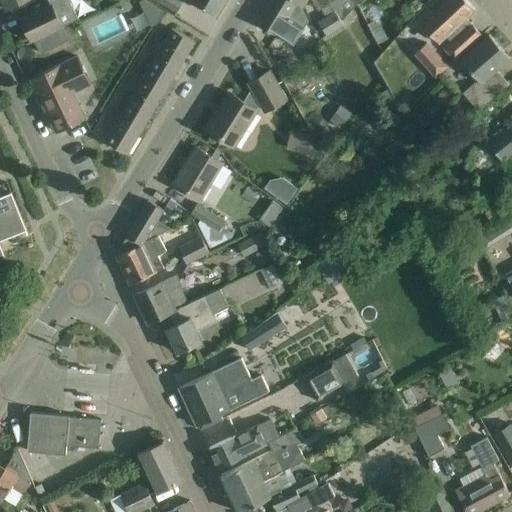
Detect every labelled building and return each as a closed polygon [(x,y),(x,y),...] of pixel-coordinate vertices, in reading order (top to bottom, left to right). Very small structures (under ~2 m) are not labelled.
[(0,0),(5,10),(26,0),(0,0)] [(48,0),(51,5),(38,10),(20,19),(31,41),(37,39),(38,38),(49,33),(53,31),(61,27),(61,26),(78,19),(68,0),(48,0)] [(147,0),(143,0),(139,2),(143,11),(156,5),(147,0)] [(183,1),(181,0),(154,0),(153,2),(174,15),(183,1)] [(215,16),(224,0),(192,0),(191,2),(215,16)] [(295,0),(271,0),(258,22),(275,32),(280,36),(296,45),(310,21),(300,3),(295,0)] [(295,0),(300,3),(304,5),(307,0),(312,0),(318,11),(329,5),(334,14),(320,23),(328,36),(345,26),(342,21),(357,4),(352,0),(295,0)] [(429,9),(417,20),(440,44),(447,37),(452,43),(445,50),(456,61),(483,36),(466,18),(475,10),(465,0),(447,0),(433,14),(429,9)] [(156,45),(183,61),(194,42),(173,29),(167,40),(161,37),(156,45)] [(58,42),(53,31),(49,33),(38,38),(37,39),(43,51),(59,43),(58,42)] [(489,35),(474,48),(460,60),(478,80),(463,93),(478,111),(509,84),(497,70),(510,59),(489,35)] [(172,80),(183,61),(156,45),(151,53),(157,56),(151,67),(172,80)] [(437,78),(449,68),(427,45),(416,56),(437,78)] [(78,57),(52,69),(34,78),(43,97),(41,98),(58,133),(84,119),(76,101),(69,88),(88,78),(78,57)] [(134,82),(161,98),(172,80),(151,67),(144,77),(139,74),(134,82)] [(230,93),(207,130),(234,147),(257,110),(256,109),(260,103),(265,111),(286,99),(270,71),(249,83),(252,88),(244,102),(230,93)] [(150,117),(161,98),(134,82),(130,90),(135,93),(129,104),(150,117)] [(111,118),(139,135),(150,117),(129,104),(123,115),(115,110),(111,118)] [(343,107),(331,123),(340,130),(352,114),(343,107)] [(127,154),(139,135),(111,118),(106,127),(111,130),(105,141),(127,154)] [(504,161),(511,154),(511,126),(490,144),(504,161)] [(299,133),(295,149),(307,152),(310,136),(299,133)] [(231,173),(222,167),(224,164),(196,147),(174,184),(202,201),(213,182),(222,188),(231,173)] [(261,187),(285,204),(296,187),(273,171),(261,187)] [(0,248),(2,255),(4,259),(5,258),(0,246),(0,241),(25,231),(27,235),(28,234),(11,193),(10,193),(10,194),(0,198),(0,248)] [(511,194),(497,204),(506,217),(511,213),(511,194)] [(271,226),(280,204),(270,200),(261,221),(271,226)] [(128,235),(116,256),(143,244),(158,237),(158,236),(170,229),(159,222),(158,221),(164,211),(163,210),(149,201),(128,235)] [(227,223),(198,205),(192,215),(221,233),(227,223)] [(244,258),(268,245),(262,232),(237,245),(244,258)] [(166,251),(158,237),(143,244),(116,256),(130,284),(163,268),(157,255),(166,251)] [(187,262),(209,252),(202,237),(180,247),(187,262)] [(285,242),(286,241),(285,240),(285,239),(284,238),(283,237),(282,237),(281,237),(279,237),(278,238),(277,239),(277,240),(277,241),(277,243),(277,244),(278,245),(279,245),(280,246),(281,246),(282,246),(283,245),(284,244),(285,243),(285,242)] [(330,259),(318,272),(334,286),(346,272),(330,259)] [(288,277),(280,261),(274,264),(282,280),(288,277)] [(270,289),(259,267),(224,285),(235,306),(270,289)] [(182,286),(177,275),(135,295),(148,323),(170,313),(175,310),(167,293),(182,286)] [(206,296),(175,310),(170,313),(175,324),(166,329),(178,353),(203,341),(198,329),(217,320),(214,314),(228,307),(220,289),(206,296)] [(277,313),(257,326),(241,337),(249,351),(267,340),(287,327),(277,313)] [(345,354),(304,377),(317,401),(358,377),(345,354)] [(197,379),(179,388),(197,426),(198,425),(200,430),(223,420),(221,414),(270,391),(262,375),(252,380),(242,358),(197,379)] [(316,427),(332,417),(326,407),(322,410),(321,410),(310,417),(316,427)] [(36,452),(47,453),(66,455),(67,446),(98,449),(101,420),(69,416),(40,413),(30,412),(27,451),(36,452)] [(451,428),(443,413),(418,426),(415,427),(429,456),(444,448),(436,434),(451,428)] [(270,418),(258,424),(227,440),(209,449),(218,469),(269,444),(268,443),(269,443),(281,437),(270,418)] [(511,426),(494,436),(511,465),(511,464),(511,426)] [(281,437),(269,443),(272,451),(221,475),(230,493),(247,485),(248,486),(290,467),(304,460),(297,445),(303,442),(296,428),(281,437)] [(410,428),(401,432),(398,433),(403,445),(416,440),(410,428)] [(486,475),(456,491),(467,511),(478,511),(509,496),(493,464),(498,461),(486,438),(471,446),(486,475)] [(139,453),(147,471),(158,493),(183,481),(163,441),(139,453)] [(23,494),(29,483),(32,479),(18,448),(12,456),(6,466),(4,469),(0,466),(0,495),(5,499),(14,505),(22,493),(23,494)] [(297,483),(290,467),(248,486),(247,485),(230,493),(238,511),(241,511),(271,498),(277,511),(279,511),(288,506),(288,504),(300,497),(298,493),(321,482),(316,474),(297,483)] [(130,511),(143,511),(150,509),(149,507),(154,504),(140,476),(119,486),(122,494),(130,511)] [(288,506),(291,511),(305,511),(336,498),(329,484),(322,487),(300,498),(300,497),(288,504),(288,506)] [(442,491),(428,498),(434,511),(449,511),(451,511),(442,491)] [(130,511),(122,494),(109,500),(115,511),(130,511)] [(59,511),(54,501),(46,505),(48,511),(59,511)] [(194,511),(189,501),(167,511),(150,511),(150,509),(143,511),(194,511)]
